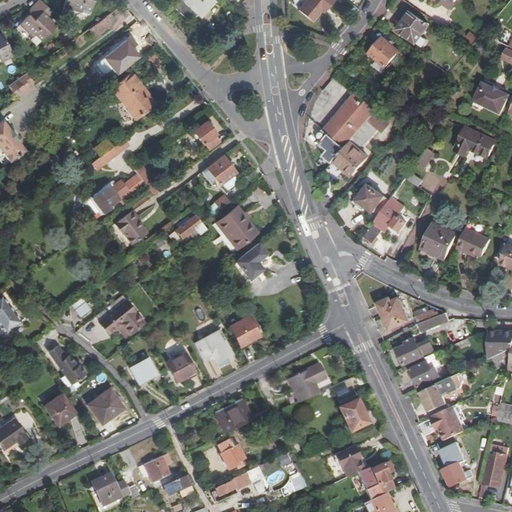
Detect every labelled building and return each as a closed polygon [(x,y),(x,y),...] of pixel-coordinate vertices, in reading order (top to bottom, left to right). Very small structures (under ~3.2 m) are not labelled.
[(65,0),(63,7),(81,13),(82,9),(91,12),(94,0),(65,0)] [(185,0),(184,2),(181,0),(180,0),(173,8),(190,24),(212,1),(210,0),(185,0)] [(309,22),(319,10),(323,6),(325,8),(332,0),(305,0),(296,11),(309,22)] [(437,3),(438,2),(439,2),(440,1),(450,9),(456,0),(433,0),(434,1),(435,2),(437,3)] [(46,20),(52,14),(40,1),(31,10),(34,14),(30,19),(28,17),(19,25),(31,39),(35,36),(41,42),(55,28),(46,20)] [(410,13),(397,30),(416,44),(429,27),(410,13)] [(102,17),(86,29),(93,39),(98,35),(97,33),(108,25),(102,17)] [(0,57),(10,52),(2,37),(0,38),(0,57)] [(377,60),(386,68),(400,52),(384,39),(370,54),(377,60)] [(501,60),(511,65),(511,53),(505,51),(501,60)] [(10,52),(0,57),(0,60),(0,62),(12,56),(10,52)] [(151,56),(144,62),(153,73),(160,66),(151,56)] [(386,68),(377,60),(372,66),(381,74),(386,68)] [(7,85),(16,98),(30,89),(27,84),(31,81),(25,73),(7,85)] [(135,119),(154,104),(129,74),(110,90),(135,119)] [(499,91),(491,88),(481,84),(473,103),(501,114),(509,95),(499,91)] [(324,157),(333,164),(334,163),(350,143),(354,139),(368,122),(378,111),(378,110),(356,92),(320,135),(320,141),(322,142),(320,144),(328,151),(324,157)] [(368,122),(377,131),(378,131),(388,120),(378,111),(368,122)] [(14,137),(9,131),(1,120),(0,120),(0,149),(9,161),(24,151),(14,137)] [(219,142),(214,136),(215,135),(205,122),(193,131),(203,144),(204,143),(209,149),(219,142)] [(368,122),(354,139),(363,147),(377,131),(368,122)] [(470,149),(488,157),(495,142),(466,128),(455,150),(467,156),(470,149)] [(363,147),(354,139),(350,143),(360,151),(363,147)] [(112,147),(107,141),(95,150),(100,156),(112,147)] [(368,158),(360,151),(350,143),(334,163),(351,178),(368,158)] [(112,147),(100,156),(91,163),(96,169),(121,150),(117,144),(112,147)] [(426,170),(436,153),(427,148),(417,165),(426,170)] [(222,158),(200,173),(209,185),(215,181),(218,186),(221,184),(226,191),(236,185),(236,181),(233,176),(235,174),(222,158)] [(157,193),(138,168),(133,171),(137,176),(144,185),(146,188),(152,196),(157,193)] [(144,185),(137,176),(131,181),(137,190),(144,185)] [(398,190),(379,216),(399,230),(405,221),(395,214),(402,205),(411,212),(416,216),(430,194),(406,178),(398,190)] [(135,193),(136,195),(146,188),(144,185),(137,190),(131,181),(130,180),(123,185),(120,182),(110,190),(109,188),(90,202),(100,215),(112,207),(111,205),(118,200),(117,199),(128,191),(131,196),(135,193)] [(386,197),(369,185),(355,204),(366,212),(368,209),(374,213),(386,197)] [(224,196),(205,210),(210,217),(229,202),(224,196)] [(259,232),(248,218),(244,214),(237,205),(217,222),(226,232),(224,234),(237,249),(259,232)] [(395,214),(405,221),(411,212),(402,205),(395,214)] [(131,215),(133,213),(132,211),(114,225),(121,234),(122,233),(132,245),(146,234),(140,226),(131,215)] [(131,215),(140,226),(142,224),(133,213),(131,215)] [(199,235),(206,230),(194,216),(175,231),(181,238),(194,229),(199,235)] [(399,230),(379,216),(377,218),(386,224),(383,228),(394,236),(399,230)] [(372,243),(376,238),(383,228),(386,224),(377,218),(363,237),(372,244),(372,243)] [(420,251),(444,261),(455,236),(432,226),(420,251)] [(466,229),(457,249),(469,254),(470,251),(477,254),(482,256),(490,240),(481,236),(466,229)] [(158,237),(151,243),(156,250),(164,244),(158,237)] [(501,253),(505,255),(509,244),(505,243),(501,253)] [(511,245),(509,244),(505,255),(502,263),(511,267),(511,245)] [(0,255),(2,258),(9,252),(4,245),(0,247),(0,255)] [(444,261),(420,251),(417,257),(441,267),(444,261)] [(235,263),(249,281),(262,271),(248,253),(235,263)] [(0,325),(6,333),(22,322),(2,295),(0,296),(0,325)] [(144,324),(122,296),(94,318),(107,335),(116,328),(121,324),(130,335),(144,324)] [(378,303),(391,329),(409,320),(399,297),(392,300),(390,297),(378,303)] [(69,307),(78,318),(88,310),(79,299),(69,307)] [(419,325),(420,324),(441,315),(439,311),(436,313),(434,310),(416,319),(419,325)] [(441,315),(420,324),(424,333),(450,320),(446,312),(441,315)] [(241,349),(263,337),(252,317),(230,329),(241,349)] [(121,324),(116,328),(124,338),(125,338),(130,335),(121,324)] [(213,357),(217,365),(234,356),(220,331),(196,344),(205,362),(213,357)] [(489,359),(511,348),(511,331),(490,331),(489,359)] [(264,340),(263,337),(241,349),(242,352),(264,340)] [(469,338),(454,345),(457,351),(472,344),(469,338)] [(398,351),(404,364),(435,350),(431,343),(420,349),(415,340),(409,343),(410,346),(398,351)] [(64,375),(59,379),(69,393),(78,386),(75,382),(86,374),(78,365),(77,366),(68,355),(66,357),(57,346),(48,353),(64,375)] [(428,360),(431,365),(435,364),(436,366),(439,365),(434,353),(426,357),(428,360)] [(178,383),(184,379),(197,372),(187,354),(168,365),(178,383)] [(234,356),(217,365),(220,369),(236,360),(234,356)] [(137,382),(156,372),(147,357),(129,367),(137,382)] [(416,379),(413,380),(416,388),(441,376),(436,366),(435,364),(431,365),(428,360),(411,368),(416,379)] [(317,382),(329,378),(330,377),(323,364),(291,379),(301,402),(321,393),(320,390),(317,382)] [(156,372),(137,382),(139,386),(148,381),(149,383),(159,378),(156,372)] [(199,377),(197,372),(184,379),(187,384),(199,377)] [(317,382),(320,390),(332,385),(329,378),(317,382)] [(430,410),(447,402),(439,384),(422,392),(430,410)] [(87,405),(101,424),(123,409),(109,390),(87,405)] [(44,408),(51,418),(70,406),(62,395),(44,408)] [(360,410),(356,401),(338,409),(342,418),(343,418),(350,432),(368,424),(362,410),(360,410)] [(216,416),(225,434),(252,421),(243,402),(216,416)] [(499,422),(511,422),(511,404),(500,404),(499,422)] [(464,430),(453,405),(435,413),(436,416),(434,417),(437,425),(439,424),(445,439),(454,435),(464,430)] [(77,415),(70,406),(51,418),(58,428),(77,415)] [(14,418),(0,427),(0,446),(2,450),(17,439),(20,444),(29,438),(14,418)] [(300,435),(285,442),(288,447),(297,443),(299,447),(305,444),(300,435)] [(445,439),(438,442),(441,448),(439,449),(447,466),(444,468),(451,485),(472,476),(469,470),(465,471),(460,460),(465,458),(458,440),(456,441),(454,435),(445,439)] [(224,452),(234,447),(230,439),(220,444),(224,452)] [(224,452),(222,453),(229,469),(240,463),(239,461),(246,458),(239,444),(234,447),(224,452)] [(334,457),(338,465),(358,455),(354,447),(334,457)] [(490,453),(483,483),(500,487),(508,454),(498,451),(497,454),(490,453)] [(163,456),(163,455),(144,463),(152,482),(171,474),(166,464),(171,462),(167,454),(163,456)] [(280,467),(290,465),(288,454),(278,456),(280,467)] [(358,455),(338,465),(340,469),(342,468),(346,478),(363,471),(359,461),(360,460),(358,455)] [(386,493),(393,489),(386,474),(391,472),(387,464),(371,472),(381,495),(386,493)] [(280,488),(282,496),(306,489),(301,472),(287,477),(289,485),(280,488)] [(244,473),(214,488),(216,493),(213,495),(216,500),(223,497),(223,495),(235,488),(236,490),(249,483),(244,473)] [(102,505),(130,493),(127,488),(124,480),(114,484),(110,475),(92,482),(102,505)] [(190,486),(185,476),(164,485),(168,495),(190,486)] [(133,485),(127,488),(130,493),(132,498),(138,495),(133,485)] [(381,495),(364,503),(367,511),(393,511),(386,493),(381,495)]
